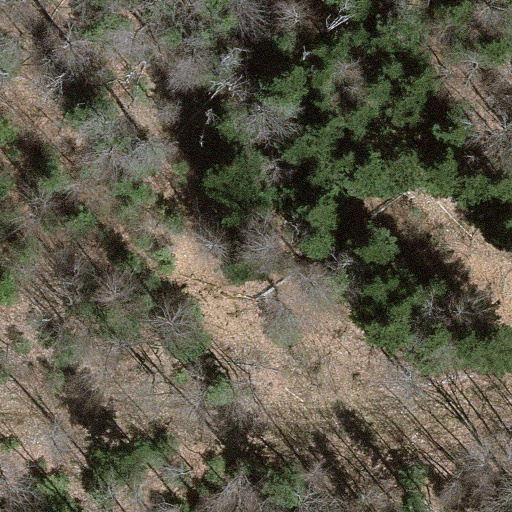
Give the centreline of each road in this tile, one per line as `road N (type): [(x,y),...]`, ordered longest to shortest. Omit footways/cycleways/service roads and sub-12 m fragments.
road 1 (track): [(511,399),(412,408),(0,409)]
road 2 (track): [(299,511),(412,408)]
